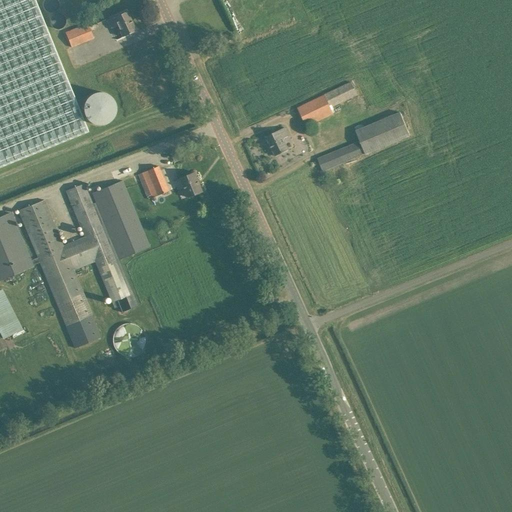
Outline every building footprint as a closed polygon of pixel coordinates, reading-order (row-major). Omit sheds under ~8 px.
[(0,0),(0,166),(88,131),(34,0),(0,0)] [(118,26),(122,37),(136,31),(127,11),(108,19),(113,28),(118,26)] [(65,32),(71,47),(93,38),(87,23),(65,32)] [(297,108),(303,120),(306,126),(336,112),(333,106),(357,95),(351,82),(297,108)] [(318,159),(323,172),(411,135),(401,111),(356,130),(360,141),(318,159)] [(285,127),(266,137),(275,156),(289,149),(283,138),(289,135),(285,127)] [(158,166),(138,174),(148,199),(168,191),(158,166)] [(181,178),(189,197),(203,191),(195,172),(181,178)] [(11,212),(0,216),(0,280),(33,267),(33,265),(39,262),(75,348),(101,337),(91,315),(93,314),(74,270),(94,262),(114,308),(119,306),(122,312),(132,308),(138,305),(119,259),(150,247),(123,181),(92,193),(96,202),(92,204),(84,183),(65,190),(84,236),(63,245),(44,199),(20,209),(19,212),(37,257),(31,260),(11,212)] [(0,337),(1,340),(24,330),(5,288),(0,290),(0,337)] [(143,342),(143,339),(143,336),(142,332),(140,330),(138,327),(134,324),(132,323),(128,322),(125,322),(121,323),(118,324),(116,325),(113,328),(111,330),(110,334),(109,337),(109,340),(109,343),(110,346),(112,349),(114,352),(117,354),(120,355),(124,356),(127,356),(131,356),(133,355),(136,353),(138,351),(140,349),(142,346),(143,342)]
